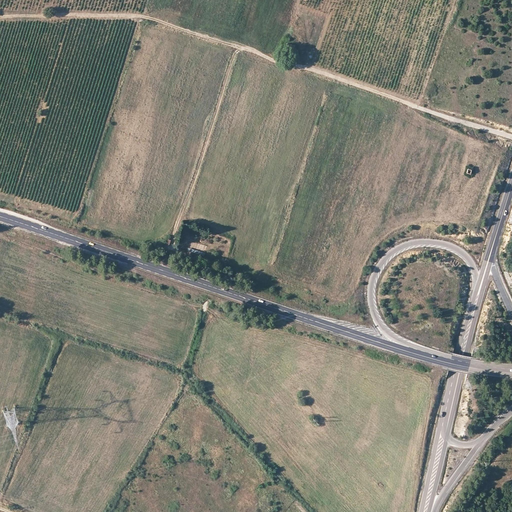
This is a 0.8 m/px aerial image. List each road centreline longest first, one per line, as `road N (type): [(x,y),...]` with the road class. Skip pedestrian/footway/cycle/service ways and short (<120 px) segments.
road 1 (track): [(511,138),(144,15),(0,17)]
road 2 (primary): [(0,217),(443,360)]
road 3 (primary): [(443,360),(378,322),(369,296),(375,271),(404,246),(444,245),(472,266),(472,298)]
road 4 (tertiary): [(446,438),(490,261)]
road 5 (tertiary): [(472,298),(441,421)]
